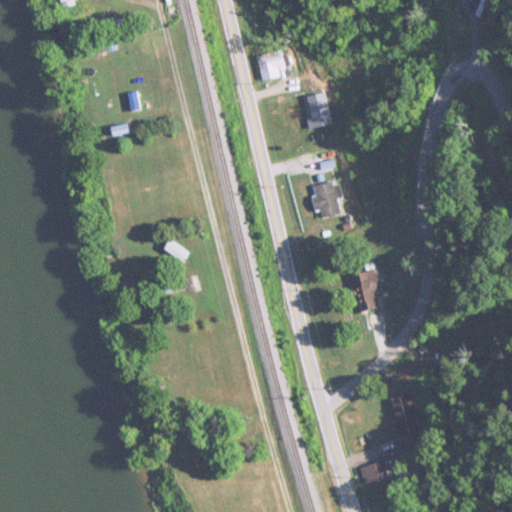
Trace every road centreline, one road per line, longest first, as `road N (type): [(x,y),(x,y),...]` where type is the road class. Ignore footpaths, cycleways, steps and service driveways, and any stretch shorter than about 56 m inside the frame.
road 1 (secondary): [(353,511),(220,0)]
road 2 (residential): [(288,511),(160,0)]
road 3 (residential): [(322,409),(408,334),(439,212),(432,176),(442,91),(466,81),(511,81)]
